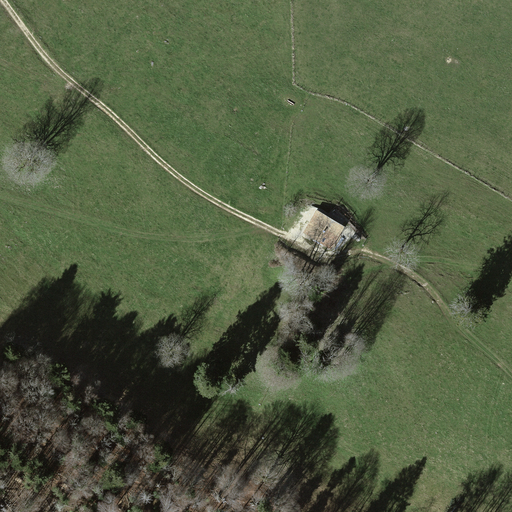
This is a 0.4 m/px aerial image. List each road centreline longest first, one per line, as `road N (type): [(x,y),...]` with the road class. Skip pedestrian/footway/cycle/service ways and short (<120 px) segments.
road 1 (track): [(3,0),(46,57),(157,158),(267,227)]
road 2 (track): [(267,227),(324,255),(370,253),(411,273),(511,375)]
road 3 (track): [(0,194),(160,240),(267,227)]
